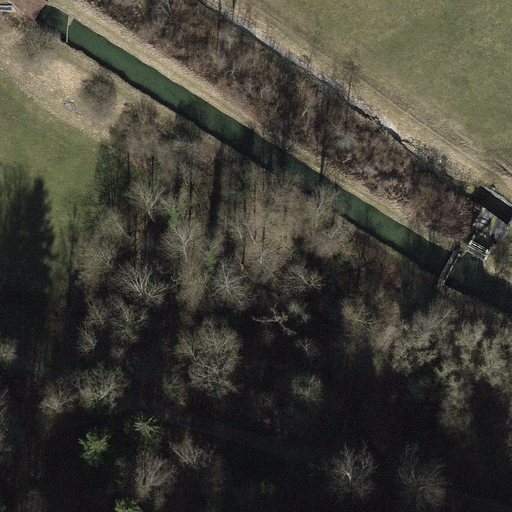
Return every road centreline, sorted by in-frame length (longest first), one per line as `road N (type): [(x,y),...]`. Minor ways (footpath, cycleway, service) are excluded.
road 1 (track): [(0,349),(455,511)]
road 2 (track): [(511,194),(242,0)]
road 3 (track): [(326,468),(460,252),(484,225),(506,240)]
